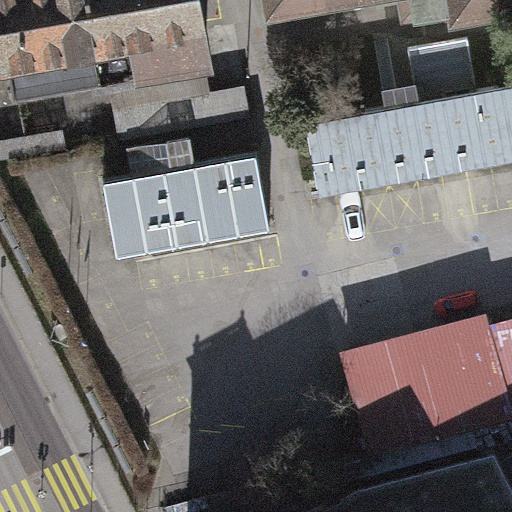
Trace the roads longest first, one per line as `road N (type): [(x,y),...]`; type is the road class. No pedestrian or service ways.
road 1 (track): [(511,264),(226,329)]
road 2 (primary): [(81,511),(0,344)]
